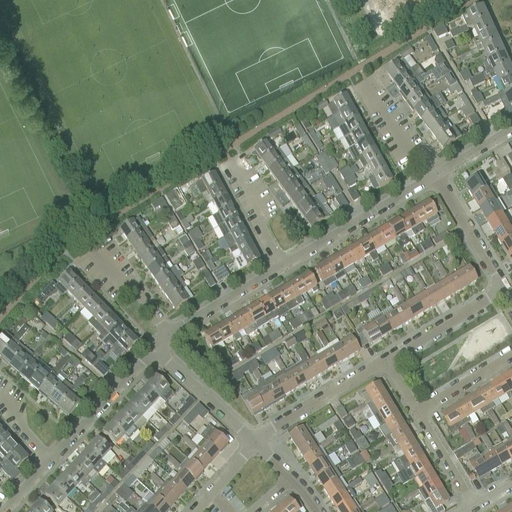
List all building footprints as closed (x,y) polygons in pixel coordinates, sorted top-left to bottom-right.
[(466,27),(460,30),(462,35),(469,32),(468,29),(473,27),(489,20),(483,8),(462,18),(466,27)] [(489,20),(473,27),(478,38),(494,31),(489,20)] [(443,26),(433,32),(437,40),(447,35),(443,26)] [(462,35),(460,30),(450,34),(452,40),(462,35)] [(475,47),(477,50),(471,53),(473,58),(480,55),(478,52),(484,50),(499,43),(494,31),(478,38),(481,44),(475,47)] [(437,51),(432,43),(429,37),(425,39),(433,54),(437,51)] [(447,52),(455,48),(451,41),(444,44),(447,52)] [(505,54),(499,43),(484,50),(489,61),(505,54)] [(413,54),(410,48),(399,55),(402,60),(413,54)] [(473,58),(471,53),(461,57),(463,63),(473,58)] [(485,73),(485,74),(481,76),(484,81),(490,78),(489,76),(510,66),(505,54),(489,61),(487,62),(490,67),(486,69),(485,70),(485,73)] [(435,58),(434,63),(438,68),(440,66),(445,64),(440,56),(435,58)] [(411,70),(410,70),(403,60),(386,73),(393,83),(407,73),(411,70)] [(431,72),(426,75),(428,78),(432,76),(433,77),(433,76),(437,83),(440,81),(441,81),(444,79),(451,74),(449,72),(445,64),(440,66),(440,67),(431,72)] [(511,78),(511,70),(510,66),(489,76),(490,78),(491,80),(496,78),(499,85),(511,78)] [(407,73),(393,83),(400,93),(415,82),(420,79),(419,78),(417,79),(411,70),(407,73)] [(460,76),(464,83),(472,79),(468,71),(460,76)] [(457,84),(451,74),(444,79),(450,88),(452,87),(457,84)] [(415,82),(400,93),(403,97),(402,98),(406,104),(407,102),(419,93),(415,88),(428,79),(426,75),(420,79),(415,82)] [(481,76),(471,80),(469,81),(473,89),(485,83),(484,81),(481,76)] [(498,96),(492,99),(494,104),(501,101),(500,99),(511,92),(511,78),(499,85),(503,92),(498,95),(498,96)] [(462,93),(457,84),(452,87),(458,95),(462,93)] [(407,102),(410,106),(409,108),(413,113),(414,112),(431,100),(424,91),(419,94),(419,93),(407,102)] [(511,92),(500,99),(501,101),(502,104),(504,104),(508,103),(510,108),(511,107),(511,92)] [(478,94),(472,97),(476,106),(482,104),(484,102),(480,93),(478,94)] [(469,105),(464,96),(460,99),(465,108),(469,105)] [(345,97),(327,107),(324,102),(314,108),(317,113),(327,108),(333,118),(351,108),(345,97)] [(414,112),(421,122),(433,113),(433,112),(440,107),(433,98),(431,100),(414,112)] [(484,102),(482,104),(484,109),(494,104),(492,99),(484,102)] [(469,105),(465,108),(460,110),(465,119),(474,113),(469,105)] [(351,108),(333,118),(338,128),(357,118),(351,108)] [(441,122),(433,113),(421,122),(429,131),(441,122)] [(475,130),(481,126),(475,115),(469,119),(475,130)] [(357,118),(338,128),(337,129),(343,139),(363,129),(357,118)] [(304,120),(300,123),(305,131),(309,128),(304,120)] [(443,126),(441,122),(429,131),(436,141),(448,132),(452,129),(448,123),(443,126)] [(303,133),(297,124),(293,127),(298,135),(303,133)] [(448,132),(436,141),(443,151),(455,142),(461,138),(454,128),(452,129),(448,132)] [(267,135),(270,141),(281,135),(277,129),(267,135)] [(363,129),(343,139),(349,150),(350,149),(350,150),(368,139),(363,129)] [(313,143),(317,141),(312,133),(308,135),(313,143)] [(306,147),(310,145),(305,137),(301,139),(306,147)] [(353,161),(357,159),(361,157),(374,150),(375,149),(372,143),(371,144),(368,139),(350,150),(347,151),(353,161)] [(329,140),(323,143),(326,149),(332,146),(329,140)] [(322,149),(317,141),(313,143),(318,151),(322,149)] [(260,162),(272,153),(265,144),(253,152),(256,157),(256,159),(258,162),(260,162)] [(310,145),(306,147),(311,156),(315,153),(310,145)] [(278,149),(272,153),(260,162),(267,172),(282,161),(285,159),(278,149)] [(374,150),(361,157),(357,159),(363,170),(367,167),(380,160),(374,150)] [(326,152),(319,156),(324,164),(333,160),(332,159),(331,159),(326,152)] [(324,164),(319,156),(315,159),(320,167),(324,164)] [(292,169),(285,159),(282,161),(267,172),(275,182),(289,171),(292,169)] [(337,167),(333,160),(324,164),(329,172),(337,167)] [(380,160),(367,167),(372,178),(386,171),(380,160)] [(495,180),(497,184),(510,176),(509,171),(503,160),(495,164),(502,175),(495,180)] [(324,164),(320,167),(325,175),(329,172),(324,164)] [(343,181),(352,176),(347,167),(339,172),(343,181)] [(289,171),(275,182),(282,191),(295,181),(300,179),(292,169),(289,171)] [(386,171),(372,178),(367,181),(373,191),(391,182),(386,171)] [(464,171),(459,174),(466,186),(471,183),(464,171)] [(207,193),(220,186),(214,176),(199,183),(202,188),(203,187),(207,193)] [(352,176),(343,181),(348,189),(356,185),(354,182),(355,181),(352,176)] [(511,178),(510,177),(510,176),(497,184),(498,184),(502,181),(509,193),(511,191),(511,178)] [(332,188),(336,185),(331,177),(326,180),(332,188)] [(473,198),(486,191),(479,178),(471,183),(466,186),(473,198)] [(307,188),(300,179),(295,181),(282,191),(289,201),(303,191),(307,188)] [(336,185),(332,188),(337,196),(341,193),(336,185)] [(220,186),(207,193),(212,204),(225,197),(220,186)] [(303,191),(289,201),(296,211),(310,200),(314,198),(307,188),(303,191)] [(346,193),(352,203),(359,199),(353,189),(346,193)] [(175,191),(164,198),(174,213),(185,206),(175,191)] [(486,191),(473,198),(480,210),(493,203),(486,191)] [(341,211),(348,206),(341,196),(334,201),(341,211)] [(225,197),(212,204),(218,214),(231,208),(225,197)] [(310,200),(296,211),(303,220),(318,210),(321,208),(314,198),(310,200)] [(161,199),(155,203),(163,216),(169,212),(164,204),(165,204),(161,199)] [(428,203),(417,210),(425,222),(427,226),(438,219),(428,203)] [(500,215),(493,203),(480,210),(488,222),(500,215)] [(231,208),(218,214),(211,218),(217,229),(224,225),(237,218),(231,208)] [(328,218),(321,208),(318,210),(303,220),(310,230),(328,218)] [(425,222),(417,210),(407,216),(418,234),(424,231),(420,225),(425,222)] [(180,223),(184,220),(179,213),(175,215),(180,223)] [(508,227),(500,215),(488,222),(495,234),(508,227)] [(418,234),(407,216),(397,222),(407,239),(408,241),(414,237),(418,234)] [(184,220),(180,223),(185,231),(189,229),(187,225),(193,221),(190,217),(184,220)] [(173,218),(166,222),(169,227),(176,223),(173,218)] [(224,225),(217,229),(223,239),(222,239),(222,240),(229,236),(242,229),(237,218),(224,225)] [(144,229),(143,227),(137,219),(119,231),(126,242),(144,229)] [(407,239),(397,222),(386,228),(394,241),(397,245),(407,239)] [(176,223),(169,227),(172,232),(179,227),(176,223)] [(511,223),(508,227),(495,234),(502,246),(511,240),(511,223)] [(386,228),(376,234),(384,247),(394,241),(386,228)] [(144,229),(126,242),(133,251),(151,239),(144,229)] [(229,236),(222,240),(228,250),(234,246),(248,239),(242,229),(229,236)] [(192,244),(197,241),(192,233),(187,236),(192,244)] [(435,247),(449,238),(446,233),(432,241),(435,247)] [(384,247),(376,234),(366,241),(373,253),(384,247)] [(189,243),(186,239),(185,237),(177,241),(181,248),(189,243)] [(158,249),(151,239),(133,251),(140,261),(158,249)] [(234,246),(228,250),(230,255),(237,252),(240,257),(253,250),(248,239),(234,246)] [(511,240),(502,246),(509,258),(511,256),(511,240)] [(197,241),(192,244),(197,252),(202,249),(197,241)] [(373,253),(366,241),(361,243),(360,241),(354,245),(355,247),(363,260),(368,256),(372,263),(377,260),(373,253)] [(428,241),(424,244),(428,251),(433,248),(428,241)] [(189,243),(181,248),(184,252),(184,253),(187,258),(195,254),(191,248),(189,243)] [(428,251),(424,244),(419,246),(423,254),(428,251)] [(355,247),(345,253),(353,266),(363,260),(355,247)] [(165,259),(158,249),(140,261),(147,271),(165,259)] [(259,261),(253,250),(240,257),(246,268),(259,261)] [(415,252),(409,255),(408,253),(403,256),(407,263),(412,261),(418,257),(415,252)] [(205,264),(209,261),(204,253),(200,256),(205,264)] [(353,266),(345,253),(335,259),(342,272),(353,266)] [(446,257),(450,264),(455,262),(450,255),(446,257)] [(407,263),(403,256),(398,259),(403,266),(407,263)] [(165,259),(147,271),(154,281),(167,272),(172,269),(165,259)] [(194,268),(201,264),(198,259),(191,264),(194,268)] [(335,259),(324,265),(335,283),(345,277),(342,272),(335,259)] [(214,269),(209,261),(205,264),(210,272),(214,269)] [(439,270),(442,269),(438,262),(433,265),(438,273),(440,272),(439,270)] [(204,268),(201,264),(194,268),(197,273),(204,268)] [(335,283),(324,265),(314,272),(324,290),(335,283)] [(387,266),(382,268),(387,276),(391,273),(387,266)] [(167,272),(154,281),(161,291),(173,282),(179,279),(182,276),(180,272),(177,274),(173,268),(172,269),(167,272)] [(387,276),(382,268),(378,271),(382,278),(387,276)] [(399,275),(402,280),(412,273),(409,269),(399,275)] [(218,270),(211,274),(213,276),(218,285),(218,284),(223,281),(225,280),(218,270)] [(458,276),(465,289),(476,282),(468,270),(458,276)] [(201,275),(209,289),(215,286),(206,272),(201,275)] [(61,298),(67,293),(77,282),(69,274),(53,289),(61,298)] [(308,275),(297,282),(305,294),(311,291),(313,294),(317,291),(308,275)] [(402,280),(399,275),(392,279),(395,284),(402,280)] [(418,283),(420,282),(416,275),(412,278),(417,286),(419,285),(418,283)] [(465,289),(458,276),(447,283),(454,295),(465,289)] [(362,281),(366,288),(370,285),(366,278),(362,281)] [(179,279),(173,282),(161,291),(167,301),(185,289),(186,288),(179,279)] [(366,288),(362,281),(357,283),(361,291),(366,288)] [(388,281),(378,288),(381,292),(391,286),(388,281)] [(86,291),(77,282),(67,293),(75,301),(86,291)] [(305,294),(297,282),(287,288),(298,307),(303,304),(299,297),(305,294)] [(447,283),(436,289),(444,301),(454,295),(447,283)] [(363,291),(365,295),(376,287),(374,284),(363,291)] [(276,294),(284,307),(288,313),(298,307),(287,288),(276,294)] [(381,292),(378,288),(367,294),(370,299),(381,292)] [(397,296),(399,294),(395,288),(391,290),(396,299),(398,297),(397,296)] [(176,295),(167,301),(174,311),(176,310),(187,303),(192,299),(185,289),(176,295)] [(444,301),(436,289),(426,295),(433,308),(444,301)] [(345,290),(341,293),(345,300),(350,298),(345,290)] [(86,291),(75,301),(83,310),(94,300),(86,291)] [(341,293),(336,296),(333,298),(331,294),(325,298),(331,308),(345,300),(341,293)] [(284,307),(276,294),(266,300),(274,313),(277,319),(278,320),(288,313),(284,307)] [(367,294),(356,300),(359,305),(370,299),(367,294)] [(398,312),(394,314),(401,327),(412,320),(404,308),(401,303),(403,302),(399,294),(397,296),(398,297),(396,299),(399,304),(395,307),(398,312)] [(426,295),(415,302),(422,314),(433,308),(426,295)] [(44,301),(39,296),(28,308),(32,313),(44,301)] [(331,308),(325,298),(319,302),(325,312),(331,308)] [(103,308),(94,300),(83,310),(92,319),(103,308)] [(266,300),(256,306),(267,325),(277,319),(274,313),(266,300)] [(422,314),(415,302),(404,308),(412,320),(422,314)] [(256,306),(245,312),(256,331),(267,325),(256,306)] [(349,314),(345,307),(340,310),(344,317),(349,314)] [(103,308),(92,319),(87,323),(95,332),(111,317),(103,308)] [(314,309),(309,312),(303,315),(308,323),(318,317),(314,309)] [(343,318),(339,311),(332,315),(336,322),(343,318)] [(256,331),(245,312),(235,318),(242,331),(246,338),(257,331),(256,331)] [(394,314),(383,321),(390,333),(401,327),(394,314)] [(380,316),(370,323),(370,324),(373,327),(380,339),(390,333),(383,321),(380,316)] [(111,317),(95,332),(100,337),(97,339),(101,343),(119,326),(111,317)] [(49,328),(54,322),(50,318),(45,324),(49,328)] [(235,318),(225,325),(235,343),(240,340),(237,335),(242,331),(235,318)] [(298,319),(293,322),(297,329),(302,326),(298,319)] [(54,322),(49,328),(53,331),(58,325),(54,322)] [(297,329),(293,322),(288,324),(293,332),(297,329)] [(319,323),(313,326),(316,332),(322,328),(319,323)] [(370,324),(362,329),(356,333),(358,336),(362,334),(369,346),(380,339),(373,327),(370,324)] [(232,337),(225,325),(214,331),(222,344),(232,337)] [(16,334),(21,338),(28,330),(24,326),(16,334)] [(119,326),(101,343),(103,345),(103,344),(105,347),(108,344),(113,349),(115,347),(128,334),(119,326)] [(222,344),(214,331),(204,337),(215,356),(220,353),(216,347),(222,344)] [(272,334),(277,341),(281,338),(277,331),(272,334)] [(12,339),(5,333),(0,338),(0,358),(14,342),(16,344),(17,343),(21,338),(16,334),(12,339)] [(301,333),(292,339),(296,345),(297,346),(305,341),(301,333)] [(323,342),(325,341),(320,333),(316,335),(320,342),(322,340),(323,342)] [(66,344),(72,338),(68,334),(62,340),(66,344)] [(128,334),(115,347),(120,352),(118,354),(121,358),(123,356),(136,343),(128,334)] [(277,341),(272,334),(268,337),(272,344),(277,341)] [(72,338),(66,344),(70,348),(76,342),(72,338)] [(292,339),(283,344),(287,350),(296,345),(292,339)] [(322,340),(320,342),(324,349),(328,347),(325,341),(323,342),(322,340)] [(340,347),(347,359),(358,352),(351,340),(340,347)] [(14,342),(0,358),(0,359),(9,368),(20,355),(25,350),(17,343),(16,344),(14,342)] [(43,343),(36,351),(40,355),(47,347),(43,343)] [(252,346),(256,354),(260,351),(256,344),(252,346)] [(256,354),(252,346),(247,349),(251,356),(256,354)] [(347,359),(340,347),(329,353),(337,365),(347,359)] [(63,359),(66,354),(60,348),(56,352),(63,359)] [(25,350),(20,355),(9,368),(19,376),(30,363),(34,359),(36,360),(40,355),(36,351),(32,356),(25,350)] [(86,351),(80,357),(84,360),(90,355),(86,351)] [(90,355),(84,360),(90,367),(95,362),(97,364),(104,357),(99,351),(93,358),(90,355)] [(241,352),(236,355),(241,362),(245,360),(241,352)] [(275,360),(270,352),(260,358),(264,366),(273,361),(277,367),(279,366),(280,368),(282,366),(278,358),(275,360)] [(301,363),(294,367),(297,372),(305,384),(315,378),(308,366),(305,361),(307,359),(303,352),(300,353),(301,355),(299,356),(301,360),(300,360),(301,363)] [(337,365),(329,353),(319,359),(326,372),(337,365)] [(63,359),(55,368),(60,372),(67,363),(71,359),(66,354),(63,359)] [(235,358),(221,367),(224,372),(239,364),(235,358)] [(34,359),(30,363),(19,376),(28,384),(35,376),(40,371),(33,366),(38,361),(36,360),(34,359)] [(308,366),(305,361),(308,366),(315,378),(326,372),(319,359),(308,366)] [(249,364),(254,372),(256,371),(258,368),(254,361),(251,363),(249,364)] [(95,362),(90,367),(103,378),(107,374),(97,364),(95,362)] [(254,372),(249,364),(245,367),(247,371),(250,370),(252,374),(254,372)] [(35,376),(28,384),(38,393),(49,379),(53,375),(50,373),(51,372),(44,366),(40,371),(35,376)] [(279,366),(277,367),(282,375),(286,372),(282,366),(280,368),(279,366)] [(55,368),(51,372),(50,373),(53,375),(55,377),(60,372),(55,368)] [(244,379),(241,375),(238,370),(228,377),(233,385),(244,379)] [(297,372),(287,379),(294,391),(305,384),(297,372)] [(53,375),(49,379),(38,393),(48,401),(59,388),(64,382),(57,377),(57,378),(55,377),(53,375)] [(511,375),(502,381),(511,397),(511,375)] [(82,376),(74,384),(79,388),(86,380),(82,376)] [(146,388),(159,399),(168,390),(155,378),(146,388)] [(272,378),(263,383),(265,385),(263,386),(265,391),(273,404),(278,400),(280,403),(283,400),(284,398),(283,397),(276,385),(272,378)] [(294,391),(287,379),(276,385),(283,397),(294,391)] [(511,397),(502,381),(490,388),(498,401),(506,396),(509,401),(511,400),(511,401),(511,397)] [(64,382),(59,388),(48,401),(57,409),(69,396),(72,392),(74,394),(79,388),(74,384),(71,388),(64,382)] [(365,405),(360,408),(361,410),(359,411),(360,413),(368,409),(367,407),(372,403),(384,396),(377,385),(360,396),(365,405)] [(159,399),(146,388),(138,397),(150,409),(159,399)] [(498,401),(490,388),(478,395),(486,408),(488,412),(490,411),(491,411),(495,409),(492,404),(498,401)] [(265,391),(255,398),(262,410),(273,404),(265,391)] [(262,410),(255,398),(251,392),(240,398),(244,404),(251,417),(257,413),(258,416),(262,413),(262,411),(262,410)] [(486,408),(478,395),(466,402),(474,415),(480,412),(482,416),(486,414),(486,413),(488,412),(486,408)] [(69,396),(57,409),(67,418),(78,405),(69,396)] [(384,396),(372,403),(367,407),(368,409),(373,418),(390,407),(384,396)] [(150,409),(138,397),(129,406),(141,418),(150,409)] [(466,402),(454,410),(464,426),(466,425),(467,425),(471,423),(468,419),(474,415),(466,402)] [(198,405),(186,419),(182,423),(187,427),(197,416),(203,420),(208,414),(198,405)] [(141,418),(129,406),(120,416),(137,431),(133,427),(141,418)] [(183,407),(175,415),(179,420),(187,411),(183,407)] [(340,421),(347,417),(341,407),(335,411),(340,421)] [(379,428),(397,418),(394,413),(395,412),(396,410),(394,407),(392,407),(391,407),(390,407),(373,418),(367,421),(373,432),(377,429),(379,428)] [(361,410),(360,408),(352,413),(354,417),(360,413),(359,411),(361,410)] [(464,426),(454,410),(442,417),(450,430),(455,426),(458,430),(462,428),(464,426)] [(493,420),(495,418),(491,411),(490,411),(488,412),(486,413),(486,414),(490,419),(492,418),(493,420)] [(179,420),(175,415),(168,423),(172,427),(179,420)] [(120,416),(111,425),(128,441),(137,431),(120,416)] [(337,421),(335,417),(317,430),(319,433),(331,425),(337,421)] [(349,418),(341,422),(347,431),(354,427),(349,418)] [(397,418),(379,428),(377,429),(384,440),(386,438),(391,435),(403,428),(397,418)] [(499,424),(495,418),(493,420),(492,418),(490,419),(494,427),(499,424)] [(337,421),(331,425),(337,434),(332,437),(333,439),(344,432),(337,421)] [(167,424),(158,434),(162,438),(171,428),(167,424)] [(509,433),(511,431),(506,424),(502,426),(506,432),(508,431),(509,433)] [(128,441),(111,425),(103,434),(115,446),(121,440),(125,444),(128,441)] [(469,434),(471,433),(467,425),(466,425),(464,426),(462,428),(466,433),(468,432),(469,434)] [(223,449),(226,445),(216,436),(218,434),(208,426),(206,429),(207,435),(202,440),(218,454),(219,454),(221,454),(224,451),(224,449),(223,449)] [(499,436),(505,433),(502,426),(496,430),(499,436)] [(296,449),(313,438),(306,427),(289,438),(296,449)] [(386,438),(391,447),(392,449),(409,439),(407,435),(408,435),(409,433),(406,429),(405,428),(403,429),(403,428),(391,435),(386,438)] [(348,433),(354,443),(361,439),(358,433),(356,434),(353,430),(348,433)] [(0,450),(10,441),(1,432),(0,433),(0,450)] [(468,432),(466,433),(470,441),(475,439),(471,433),(469,434),(468,432)] [(162,438),(158,434),(153,439),(157,443),(162,438)] [(487,445),(490,444),(485,436),(481,439),(484,445),(486,444),(487,445)] [(189,445),(191,443),(184,437),(181,441),(186,446),(188,444),(189,445)] [(332,437),(324,442),(325,444),(327,443),(328,445),(335,441),(333,439),(332,437)] [(318,446),(313,438),(296,449),(303,459),(315,451),(319,448),(321,450),(328,445),(327,443),(325,444),(324,442),(318,446)] [(361,439),(354,443),(358,450),(367,445),(362,438),(361,439)] [(392,449),(394,451),(396,455),(401,452),(404,457),(416,450),(409,439),(392,449)] [(97,440),(88,450),(106,466),(101,462),(110,452),(97,440)] [(188,444),(186,446),(193,452),(194,450),(195,450),(210,463),(218,454),(202,440),(196,448),(191,443),(189,445),(188,444)] [(6,462),(18,451),(10,441),(0,450),(0,464),(1,466),(6,462)] [(356,452),(351,442),(344,447),(350,456),(356,452)] [(140,452),(145,456),(153,447),(149,443),(140,452)] [(472,444),(454,455),(458,462),(476,451),(472,444)] [(493,450),(490,444),(487,445),(486,444),(484,445),(489,453),(491,451),(493,455),(501,468),(511,461),(504,449),(502,445),(493,450)] [(391,447),(385,451),(386,453),(385,454),(386,456),(394,451),(392,449),(391,447)] [(416,450),(404,457),(398,460),(405,471),(422,460),(419,455),(421,455),(421,453),(419,450),(417,449),(416,450)] [(88,450),(79,459),(92,471),(97,475),(106,466),(88,450)] [(194,450),(199,454),(191,463),(201,473),(210,463),(195,450),(194,450)] [(16,470),(27,461),(18,451),(6,462),(1,466),(3,469),(1,470),(13,483),(20,474),(16,470)] [(322,461),(315,451),(303,459),(309,469),(322,461)] [(386,453),(385,451),(377,455),(380,460),(386,456),(385,454),(386,453)] [(129,457),(125,461),(133,469),(145,456),(140,452),(133,460),(129,457)] [(364,464),(358,454),(351,458),(357,468),(364,464)] [(501,468),(493,455),(483,462),(490,474),(501,468)] [(171,463),(173,461),(168,456),(164,460),(171,466),(173,464),(171,463)] [(332,466),(327,458),(322,461),(309,469),(316,480),(333,469),(331,467),(332,466)] [(92,471),(79,459),(71,469),(87,484),(90,481),(86,477),(92,471)] [(148,459),(140,468),(144,472),(152,463),(148,459)] [(422,460),(405,471),(406,473),(404,474),(409,482),(417,478),(428,471),(428,470),(429,470),(429,468),(427,465),(426,464),(425,465),(422,460)] [(133,469),(125,461),(122,465),(125,469),(117,477),(121,481),(133,469)] [(173,464),(171,466),(177,471),(180,467),(173,461),(171,463),(173,464)] [(483,462),(472,468),(479,481),(483,478),(484,479),(486,480),(490,477),(490,475),(490,474),(483,462)] [(201,473),(191,463),(183,473),(193,482),(197,478),(197,479),(199,479),(202,476),(201,474),(201,473)] [(340,479),(332,466),(331,467),(333,469),(316,480),(323,490),(335,482),(340,479)] [(140,468),(131,477),(136,481),(144,472),(140,468)] [(87,484),(71,469),(62,478),(75,490),(81,483),(84,487),(87,484)] [(379,471),(374,474),(378,481),(383,478),(381,475),(379,471)] [(435,482),(428,471),(417,478),(423,489),(435,482)] [(193,482),(183,473),(174,482),(185,491),(193,482)] [(156,482),(158,481),(151,474),(148,478),(153,483),(155,481),(156,482)] [(109,477),(105,482),(109,486),(113,481),(109,477)] [(136,481),(131,477),(123,486),(127,490),(136,481)] [(62,478),(53,487),(66,499),(75,490),(62,478)] [(359,479),(351,484),(352,486),(354,485),(356,487),(362,483),(359,479)] [(109,487),(113,491),(118,485),(113,481),(109,486),(109,487)] [(163,485),(158,481),(156,482),(155,481),(153,483),(160,489),(162,487),(177,501),(185,491),(174,482),(171,486),(166,482),(163,485)] [(335,482),(323,490),(330,501),(342,493),(335,482)] [(435,482),(423,489),(418,492),(419,494),(421,498),(427,495),(429,499),(441,492),(435,482)] [(352,486),(351,484),(345,488),(348,492),(356,487),(354,485),(352,486)] [(127,490),(123,486),(118,491),(128,501),(133,495),(127,490)] [(388,486),(383,489),(387,495),(392,492),(390,489),(388,486)] [(66,499),(53,487),(44,497),(57,509),(66,499)] [(113,491),(109,487),(104,492),(108,496),(113,491)] [(162,487),(160,489),(153,496),(168,510),(177,501),(162,487)] [(416,490),(410,493),(412,495),(410,496),(411,499),(419,494),(418,492),(416,490)] [(429,499),(423,503),(428,511),(443,511),(441,507),(448,503),(441,492),(429,499)] [(348,503),(342,493),(330,501),(336,511),(348,503)] [(412,495),(410,493),(403,498),(405,502),(411,499),(410,496),(412,495)] [(108,506),(109,507),(118,498),(114,495),(105,504),(108,507),(108,506)] [(380,497),(378,499),(383,507),(389,504),(384,495),(380,497)] [(168,510),(153,496),(145,506),(152,511),(168,511),(168,510)] [(368,505),(366,507),(367,509),(375,503),(374,501),(373,499),(366,503),(368,505)] [(96,500),(91,505),(95,509),(100,504),(96,500)] [(297,511),(298,511),(288,501),(279,510),(280,511),(297,511)] [(48,511),(39,503),(30,511),(48,511)] [(354,511),(348,503),(336,511),(337,511),(354,511)] [(360,510),(357,511),(362,511),(367,509),(366,507),(368,505),(366,503),(358,508),(360,510)]
